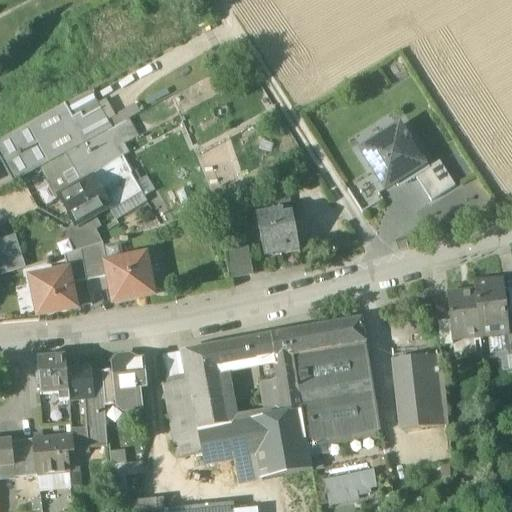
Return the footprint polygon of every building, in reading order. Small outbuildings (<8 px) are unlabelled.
[(89,92),(65,106),(87,144),(106,133),(111,131),(89,92)] [(65,106),(28,126),(49,164),(65,156),(87,144),(65,106)] [(133,109),(112,120),(115,126),(137,114),(133,109)] [(132,125),(109,139),(114,147),(121,143),(137,133),(132,125)] [(28,126),(0,141),(0,159),(14,184),(42,168),(49,164),(28,126)] [(400,128),(361,152),(385,191),(401,181),(405,187),(416,179),(430,171),(430,170),(429,170),(413,144),(411,145),(400,128)] [(87,144),(65,156),(70,165),(94,153),(92,151),(97,148),(103,158),(110,154),(123,147),(121,143),(114,147),(109,139),(106,133),(87,144)] [(123,147),(110,154),(116,165),(129,157),(123,147)] [(124,164),(118,168),(116,165),(110,154),(103,158),(97,148),(92,151),(94,153),(70,165),(82,185),(60,198),(77,227),(94,217),(108,209),(110,213),(142,193),(124,164)] [(70,165),(65,156),(49,164),(42,168),(60,198),(82,185),(70,165)] [(440,163),(429,170),(430,170),(430,171),(416,179),(431,203),(455,188),(440,163)] [(289,187),(279,190),(282,202),(291,200),(289,187)] [(231,205),(217,209),(219,222),(234,219),(231,205)] [(285,212),(258,217),(265,257),(301,250),(294,215),(286,217),(285,212)] [(94,217),(68,232),(81,252),(103,245),(96,232),(101,229),(94,217)] [(15,238),(0,242),(0,276),(25,269),(15,238)] [(103,245),(81,252),(87,282),(108,278),(106,265),(107,265),(103,245)] [(249,249),(225,253),(230,280),(254,276),(249,249)] [(81,252),(64,257),(67,272),(69,272),(71,285),(87,282),(81,252)] [(107,265),(106,265),(108,278),(114,305),(154,296),(146,257),(107,265)] [(67,272),(31,279),(38,317),(76,310),(71,285),(69,272),(67,272)] [(504,284),(475,287),(476,295),(481,339),(506,336),(509,336),(507,316),(504,284)] [(476,295),(448,298),(451,323),(453,342),(481,339),(476,295)] [(360,322),(271,338),(278,384),(281,402),(283,416),(301,413),(307,447),(380,433),(360,322)] [(451,323),(439,324),(441,348),(453,347),(453,342),(451,323)] [(271,338),(246,342),(250,365),(258,364),(262,387),(278,384),(271,338)] [(246,342),(183,354),(189,382),(189,386),(224,379),(222,370),(250,365),(246,342)] [(66,358),(38,360),(41,396),(59,395),(60,403),(70,402),(69,391),(66,358)] [(113,366),(114,372),(102,373),(105,408),(117,407),(123,411),(141,409),(139,389),(146,388),(143,363),(134,364),(131,367),(127,364),(127,358),(119,359),(113,366)] [(442,358),(394,362),(401,432),(449,428),(442,358)] [(88,436),(72,437),(74,455),(77,455),(89,454),(89,448),(107,447),(106,428),(105,408),(102,373),(83,375),(83,383),(77,388),(77,390),(69,391),(70,402),(85,400),(87,431),(88,436)] [(224,379),(189,386),(199,432),(233,426),(224,379)] [(189,382),(164,388),(179,460),(204,455),(199,432),(189,386),(189,382)] [(278,384),(262,387),(265,405),(281,402),(278,384)] [(281,402),(265,405),(268,419),(283,416),(281,402)] [(268,419),(250,423),(258,457),(264,481),(312,471),(307,447),(301,413),(283,416),(268,419)] [(233,426),(199,432),(204,455),(206,467),(235,462),(258,457),(250,423),(233,426)] [(72,437),(34,441),(34,442),(38,477),(70,474),(68,456),(74,455),(72,437)] [(34,442),(13,444),(15,468),(17,480),(38,477),(34,442)] [(12,443),(0,444),(0,469),(15,468),(13,444),(12,443)] [(79,473),(77,455),(74,455),(68,456),(70,474),(79,473)] [(258,457),(235,462),(240,486),(264,481),(258,457)] [(0,469),(0,481),(17,480),(15,468),(0,469)] [(374,471),(326,481),(330,505),(357,499),(356,492),(377,487),(374,471)] [(70,474),(38,477),(40,494),(71,491),(70,474)] [(164,511),(163,500),(129,504),(129,511),(164,511)]
